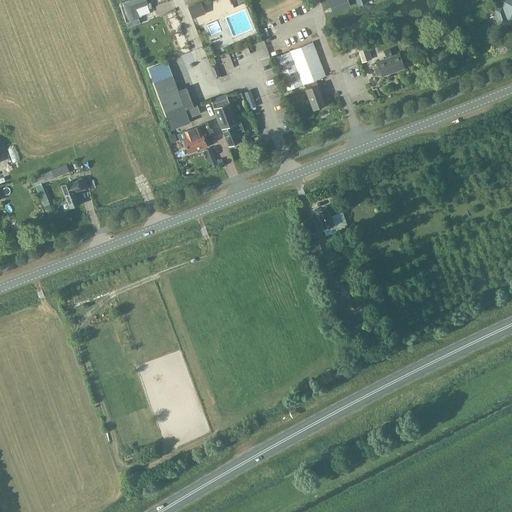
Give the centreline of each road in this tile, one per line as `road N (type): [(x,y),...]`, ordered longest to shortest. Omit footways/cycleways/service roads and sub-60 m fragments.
road 1 (unclassified): [(0,288),(511,87)]
road 2 (primary): [(511,324),(159,511)]
